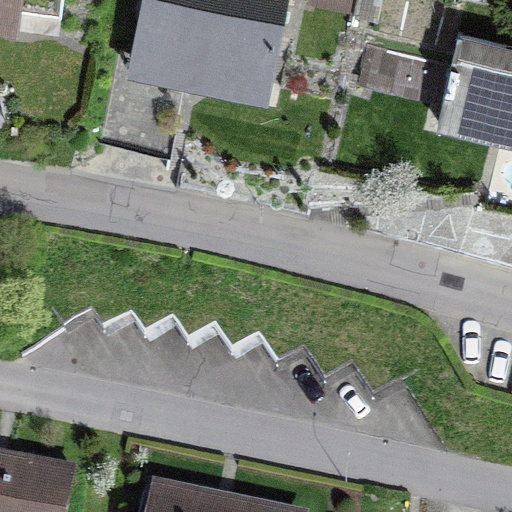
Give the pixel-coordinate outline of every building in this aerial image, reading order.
[(19,0),(0,0),(0,23),(16,25),(19,0)] [(284,0),(144,0),(130,69),(171,77),(174,64),(268,83),(284,0)] [(511,45),(458,33),(438,121),(511,138),(511,45)] [(130,69),(114,65),(102,127),(173,141),(185,80),(171,77),(130,69)] [(59,261),(32,278),(64,329),(91,312),(72,281),(59,261)] [(99,264),(72,281),(91,312),(103,332),(130,315),(113,287),(99,264)] [(140,270),(113,287),(130,315),(144,337),(172,320),(155,294),(140,270)] [(182,277),(155,294),(172,320),(187,345),(214,328),(199,304),(182,277)] [(226,287),(199,304),(214,328),(231,354),(258,338),(244,316),(226,287)] [(271,299),(244,316),(258,338),(276,367),(303,350),(292,332),(271,299)] [(319,315),(292,332),(303,350),(324,383),(351,366),(340,349),(319,315)] [(370,329),(340,349),(351,366),(372,399),(402,380),(370,329)] [(67,511),(75,476),(0,461),(0,511),(67,511)] [(248,511),(155,492),(151,511),(248,511)]
